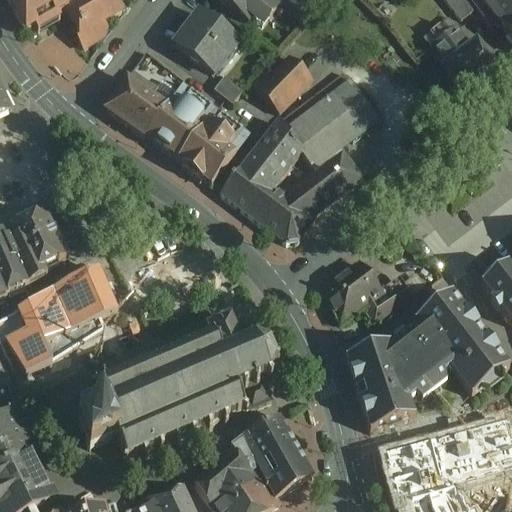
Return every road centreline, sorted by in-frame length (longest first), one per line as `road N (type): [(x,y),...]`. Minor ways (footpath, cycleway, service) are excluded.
road 1 (residential): [(511,109),(270,285)]
road 2 (tertiary): [(348,511),(335,412),(270,285)]
road 3 (residential): [(100,258),(131,310),(233,242)]
road 4 (residential): [(161,0),(71,121)]
road 5 (tertiary): [(179,199),(71,121)]
